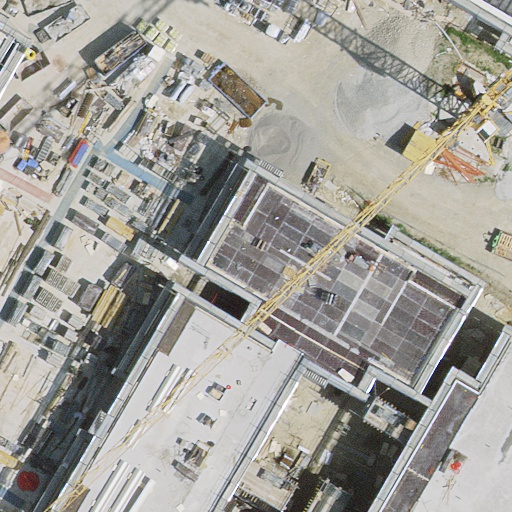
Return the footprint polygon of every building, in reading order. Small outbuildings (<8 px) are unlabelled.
[(511,48),(511,0),(462,0),(511,29),(511,40),(509,46),(511,48)] [(0,78),(25,37),(0,21),(0,78)] [(194,267),(412,399),(477,292),(398,244),(390,258),(250,174),(194,267)] [(187,511),(281,361),(179,299),(116,402),(126,408),(95,458),(87,453),(50,511),(187,511)] [(511,511),(511,346),(410,511),(511,511)]
